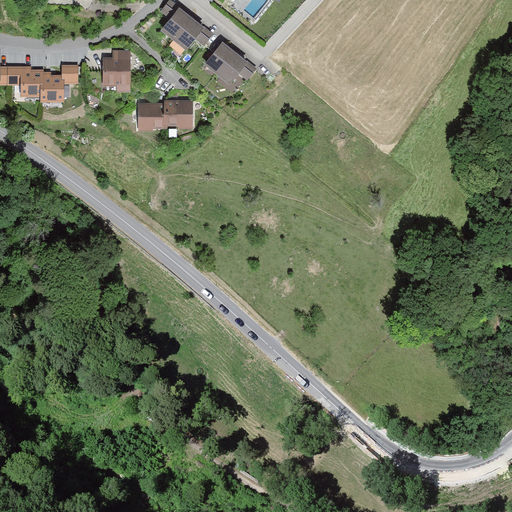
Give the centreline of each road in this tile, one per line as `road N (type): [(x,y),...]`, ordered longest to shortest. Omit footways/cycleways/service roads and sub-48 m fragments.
road 1 (secondary): [(0,130),(176,264),(400,462),(461,470),(511,449)]
road 2 (track): [(294,511),(136,391)]
road 3 (unclassified): [(159,0),(89,40),(0,39)]
